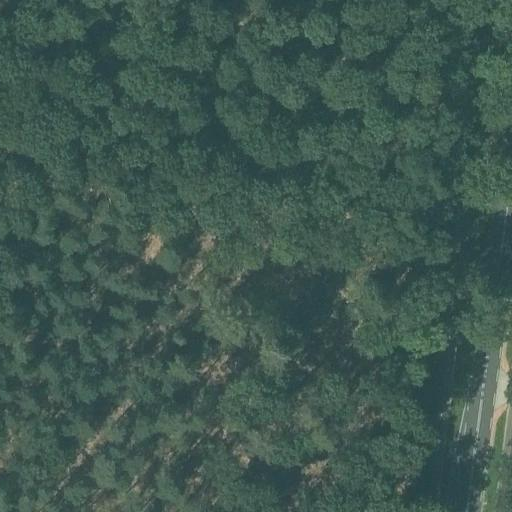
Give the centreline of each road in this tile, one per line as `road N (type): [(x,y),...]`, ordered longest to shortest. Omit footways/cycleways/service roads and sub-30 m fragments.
road 1 (primary): [(466,511),(511,164)]
road 2 (track): [(215,247),(499,256)]
